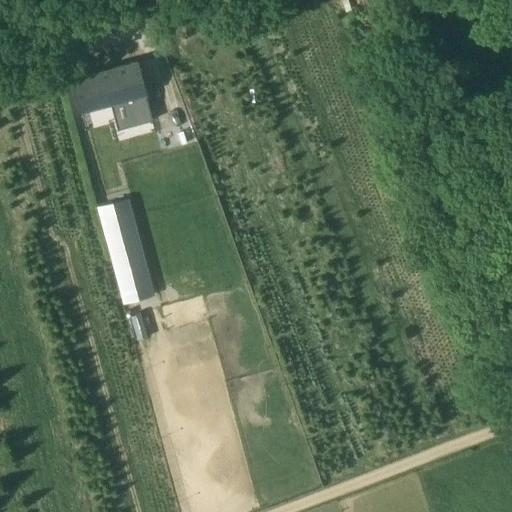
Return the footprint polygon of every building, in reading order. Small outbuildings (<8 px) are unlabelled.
[(142,57),(79,73),(87,102),(126,92),(132,112),(156,107),(142,57)] [(181,131),(197,177),(210,172),(194,127),(181,131)] [(89,149),(99,189),(125,182),(114,142),(89,149)] [(128,198),(102,204),(127,298),(153,291),(128,198)] [(132,317),(133,319),(138,341),(145,340),(148,339),(142,315),(132,317)]
